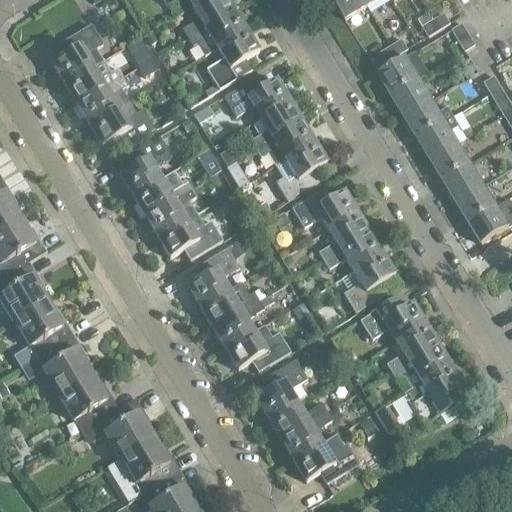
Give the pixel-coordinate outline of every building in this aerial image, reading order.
[(162,0),(168,9),(182,0),(184,0),(191,11),(209,0),(162,0)] [(225,0),(209,0),(191,11),(198,23),(182,33),(187,41),(233,13),(225,0)] [(361,0),(331,0),(346,25),(368,12),(361,0)] [(361,0),(368,12),(387,0),(361,0)] [(246,34),(233,13),(187,41),(193,50),(209,40),(216,52),(246,34)] [(439,34),(451,27),(444,16),(433,24),(439,34)] [(439,34),(433,24),(423,30),(429,40),(439,34)] [(452,33),(459,44),(469,37),(463,26),(452,33)] [(65,59),(51,67),(64,88),(103,65),(95,53),(103,48),(91,29),(58,48),(65,59)] [(219,94),(252,74),(245,64),(259,55),(246,34),(216,52),(223,64),(207,74),(219,94)] [(153,37),(146,41),(151,49),(158,45),(153,37)] [(466,55),(476,49),(469,37),(459,44),(466,55)] [(397,60),(408,53),(402,43),(391,50),(397,60)] [(397,60),(391,50),(381,56),(387,66),(397,60)] [(146,53),(133,60),(139,71),(152,63),(146,53)] [(392,99),(420,82),(407,61),(379,77),(392,99)] [(152,63),(139,71),(145,80),(158,73),(152,63)] [(76,109),(123,81),(117,72),(110,76),(103,65),(64,88),(76,109)] [(484,86),(491,97),(501,90),(495,79),(484,86)] [(89,129),(119,111),(129,105),(121,93),(128,89),(123,81),(76,109),(89,129)] [(289,105),(276,84),(262,92),(256,82),(224,101),(235,121),(252,111),(259,123),(289,105)] [(433,103),(420,82),(392,99),(405,121),(433,103)] [(501,90),(491,97),(498,107),(508,101),(501,90)] [(511,107),(508,101),(498,107),(504,118),(511,113),(511,107)] [(440,115),(433,103),(405,121),(418,142),(454,120),(448,111),(440,115)] [(129,105),(119,111),(89,129),(102,151),(116,142),(122,153),(155,133),(142,113),(136,117),(129,105)] [(178,105),(178,106),(168,112),(174,122),(185,115),(178,105)] [(255,153),(301,125),(289,105),(259,123),(266,135),(250,145),(255,153)] [(210,109),(195,118),(200,127),(215,117),(210,109)] [(431,163),(459,146),(452,134),(460,129),(454,120),(418,142),(431,163)] [(189,122),(181,127),(186,135),(194,130),(189,122)] [(284,164),(314,146),(301,125),(255,153),(261,162),(267,158),(275,170),(284,164)] [(471,130),(463,135),(467,141),(475,136),(471,130)] [(132,200),(162,182),(155,170),(171,160),(159,140),(126,160),(133,170),(119,179),(132,200)] [(287,206),(319,186),(313,175),(327,167),(314,146),(284,164),(275,170),(282,182),(275,186),(287,206)] [(472,167),(459,146),(431,163),(444,184),(472,167)] [(226,169),(238,162),(231,150),(219,157),(226,169)] [(208,155),(197,162),(203,171),(214,164),(208,155)] [(457,205),(485,188),(472,167),(444,184),(457,205)] [(2,182),(0,183),(0,233),(20,222),(8,202),(12,199),(2,182)] [(169,193),(162,182),(132,200),(144,221),(191,193),(185,183),(169,193)] [(498,209),(485,188),(457,205),(470,227),(498,209)] [(157,241),(196,217),(189,206),(196,202),(191,193),(144,221),(157,241)] [(327,234),(357,216),(344,195),(330,203),(324,193),(292,213),(304,232),(320,222),(327,234)] [(258,223),(271,216),(265,205),(252,213),(258,223)] [(511,231),(498,209),(470,227),(483,248),(511,231)] [(323,265),(369,236),(357,216),(327,234),(334,246),(318,256),(323,265)] [(183,254),(190,264),(222,245),(210,225),(203,229),(196,217),(157,241),(170,262),(183,254)] [(285,217),(272,224),(278,235),(291,227),(285,217)] [(0,284),(30,266),(47,256),(36,239),(32,241),(20,222),(0,233),(0,284)] [(352,275),(382,257),(369,236),(323,265),(328,273),(345,263),(352,275)] [(241,243),(231,249),(238,261),(249,255),(241,243)] [(239,271),(227,252),(194,271),(200,282),(187,290),(200,311),(230,293),(223,281),(239,271)] [(355,317),(388,297),(381,287),(395,278),(382,257),(352,275),(359,287),(343,297),(355,317)] [(30,266),(0,284),(0,306),(12,327),(48,305),(36,285),(40,283),(30,266)] [(237,305),(230,293),(200,311),(212,332),(259,304),(253,295),(237,305)] [(396,302),(392,304),(360,324),(372,344),(388,334),(395,346),(425,328),(412,306),(402,312),(396,302)] [(225,353),(255,334),(248,323),(264,313),(259,304),(212,332),(225,353)] [(29,352),(36,362),(74,339),(63,322),(59,325),(48,305),(12,327),(28,353),(29,352)] [(392,376),(438,348),(425,328),(395,346),(402,358),(387,367),(392,376)] [(252,365),(258,376),(290,356),(278,336),(272,341),(264,329),(255,334),(225,353),(238,374),(252,365)] [(354,344),(346,332),(332,341),(340,353),(354,344)] [(74,339),(36,362),(42,373),(41,374),(56,400),(92,379),(80,359),(84,356),(74,339)] [(405,397),(450,369),(438,348),(392,376),(397,385),(405,380),(412,391),(404,396),(405,397)] [(307,383),(295,363),(263,383),(269,394),(255,402),(268,423),(298,405),(291,393),(307,383)] [(423,428),(460,406),(454,396),(463,390),(450,369),(405,397),(423,428)] [(74,425),(80,435),(118,412),(108,396),(104,398),(92,379),(56,400),(72,426),(74,425)] [(2,383),(0,383),(0,399),(1,402),(10,396),(2,383)] [(374,398),(367,402),(376,415),(375,414),(382,410),(374,398)] [(104,439),(118,463),(154,442),(142,422),(146,419),(135,402),(118,412),(80,435),(88,448),(104,439)] [(281,444),(327,416),(321,407),(305,417),(298,405),(268,423),(281,444)] [(395,430),(394,421),(386,408),(382,410),(375,414),(387,434),(395,430)] [(336,410),(327,416),(332,424),(333,426),(342,420),(336,410)] [(332,424),(327,416),(281,444),(293,464),(323,446),(316,434),(332,424)] [(370,421),(360,427),(370,444),(380,438),(370,421)] [(136,488),(142,499),(180,475),(170,459),(166,461),(154,442),(118,463),(134,489),(136,488)] [(330,458),(323,446),(293,464),(306,486),(320,477),(326,487),(358,468),(346,448),(330,458)] [(180,475),(142,499),(148,509),(147,510),(148,511),(196,511),(186,495),(191,492),(180,475)]
